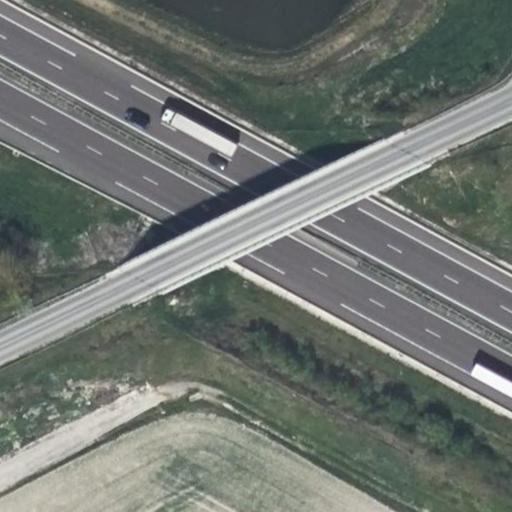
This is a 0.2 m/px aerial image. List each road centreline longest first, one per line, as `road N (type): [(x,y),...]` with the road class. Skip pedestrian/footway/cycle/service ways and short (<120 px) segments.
road 1 (motorway): [(511,315),(0,38)]
road 2 (motorway): [(0,100),(511,376)]
road 3 (secondary): [(0,347),(511,101)]
road 4 (track): [(0,478),(148,396),(202,391),(418,511)]
